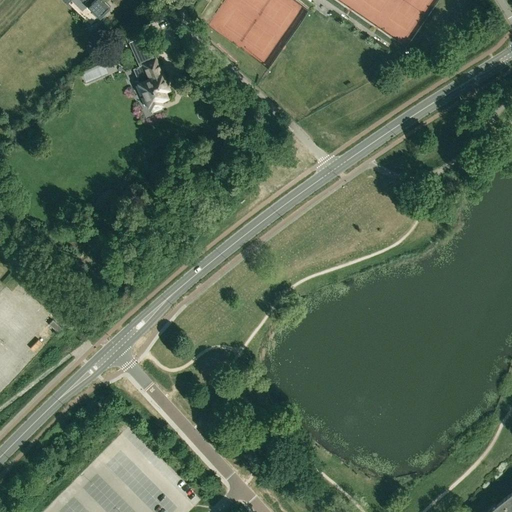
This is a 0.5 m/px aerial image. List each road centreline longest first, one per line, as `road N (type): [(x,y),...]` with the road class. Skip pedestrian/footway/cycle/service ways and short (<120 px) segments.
road 1 (residential): [(335,169),(190,32),(180,0)]
road 2 (residential): [(263,511),(117,354)]
road 3 (tertiary): [(167,298),(335,169)]
road 4 (tertiary): [(335,169),(511,53)]
